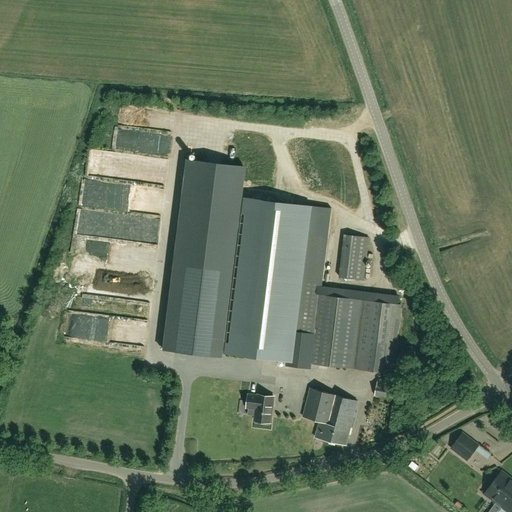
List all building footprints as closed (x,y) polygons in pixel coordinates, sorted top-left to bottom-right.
[(135,126),(136,109),(127,108),(127,126),(135,126)] [(220,356),(245,166),(186,159),(161,348),(220,356)] [(282,209),(273,279),(263,357),(288,360),(288,363),(286,363),(311,366),(311,363),(392,373),(401,305),(314,294),(321,236),(309,235),(312,212),(282,209)] [(159,224),(143,227),(144,236),(161,234),(159,224)] [(345,235),(340,277),(364,280),(370,238),(345,235)] [(265,258),(260,306),(269,306),(273,259),(265,258)] [(359,290),(344,290),(344,298),(360,297),(359,290)] [(400,400),(402,383),(377,379),(375,396),(400,400)] [(347,445),(354,418),(359,401),(310,389),(303,416),(321,421),(316,437),(330,441),(330,442),(337,444),(337,443),(347,445)] [(246,407),(256,408),(254,420),(270,422),(273,396),(257,395),(248,394),(246,407)] [(467,461),(479,445),(463,432),(450,448),(467,461)] [(480,469),(493,454),(482,445),(469,460),(480,469)] [(511,511),(511,479),(502,471),(484,494),(508,511),(511,511)]
